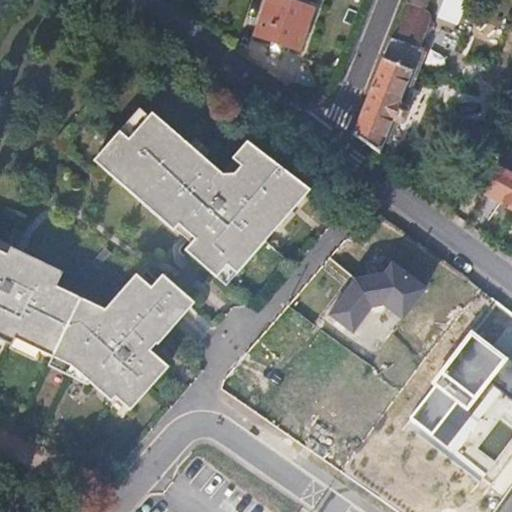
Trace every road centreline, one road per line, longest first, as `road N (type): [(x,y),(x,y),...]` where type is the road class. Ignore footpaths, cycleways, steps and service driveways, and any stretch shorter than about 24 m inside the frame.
road 1 (residential): [(107,511),(193,426),(238,439),(323,499)]
road 2 (residential): [(331,141),(139,0)]
road 3 (residential): [(511,277),(331,141)]
road 4 (residential): [(384,0),(331,141)]
